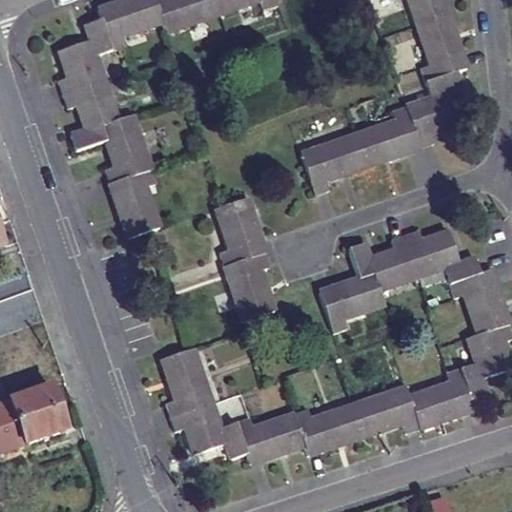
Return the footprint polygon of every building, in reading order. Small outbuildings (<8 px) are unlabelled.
[(161,24),(153,0),(132,0),(111,7),(122,37),(161,24)] [(165,34),(178,29),(168,0),(153,0),(161,24),(165,34)] [(217,17),(212,0),(168,0),(178,29),(217,17)] [(212,0),(217,17),(237,11),(232,0),(212,0)] [(232,0),(237,11),(259,3),(257,0),(232,0)] [(257,0),(259,3),(262,12),(276,7),(273,0),(257,0)] [(406,0),(417,31),(446,21),(439,0),(406,0)] [(124,47),(122,37),(111,7),(97,11),(101,22),(110,52),(124,47)] [(430,70),(460,60),(446,21),(417,31),(430,70)] [(110,52),(101,22),(84,27),(89,43),(58,52),(66,79),(97,69),(93,57),(110,52)] [(460,60),(430,70),(420,74),(424,87),(455,77),(464,74),(460,60)] [(97,69),(66,79),(57,83),(61,94),(101,83),(97,69)] [(419,107),(429,138),(456,129),(446,98),(461,92),(455,77),(424,87),(429,103),(419,107)] [(66,110),(76,108),(106,98),(101,83),(61,94),(66,110)] [(106,98),(76,108),(84,132),(70,137),(75,153),(104,144),(98,127),(113,122),(106,98)] [(431,146),(429,138),(419,107),(402,113),(414,148),(416,154),(432,149),(431,146)] [(392,127),(400,150),(402,159),(416,154),(414,148),(402,113),(389,118),(392,127)] [(98,127),(104,144),(113,169),(142,159),(128,117),(113,122),(98,127)] [(352,140),(358,157),(363,172),(402,159),(400,150),(392,127),(352,140)] [(313,154),(316,163),(323,185),(363,172),(358,157),(352,140),(313,154)] [(313,154),(305,157),(300,159),(313,200),(327,195),(323,185),(316,163),(313,154)] [(142,159),(113,169),(104,173),(109,188),(147,174),(142,159)] [(109,188),(113,201),(143,191),(152,188),(147,174),(109,188)] [(143,191),(113,201),(127,241),(157,229),(143,191)] [(226,252),(257,242),(244,202),(213,212),(226,252)] [(429,277),(420,245),(417,235),(402,240),(417,281),(429,277)] [(448,287),(478,277),(474,263),(456,269),(445,237),(420,245),(429,277),(443,273),(448,287)] [(392,254),(404,286),(417,281),(402,240),(389,245),(392,254)] [(261,256),(257,242),(226,252),(220,254),(225,268),(261,256)] [(368,261),(363,245),(345,251),(356,281),(347,285),(357,316),(366,313),(362,299),(379,294),(368,261)] [(379,294),(404,286),(392,254),(368,261),(379,294)] [(231,283),(257,275),(266,271),(261,256),(225,268),(229,278),(231,283)] [(460,300),(493,289),(488,274),(478,277),(448,287),(453,302),(460,300)] [(231,283),(245,323),(271,314),(257,275),(231,283)] [(245,323),(231,283),(228,284),(241,325),(245,323)] [(347,285),(335,289),(343,312),(346,320),(357,316),(347,285)] [(343,312),(335,289),(329,291),(338,314),(343,312)] [(460,300),(470,327),(503,318),(493,289),(460,300)] [(324,319),(338,314),(329,291),(316,295),(324,319)] [(346,320),(343,312),(338,314),(340,321),(346,320)] [(338,314),(324,319),(330,336),(343,331),(340,321),(338,314)] [(503,318),(470,327),(474,342),(507,330),(503,318)] [(466,344),(470,357),(501,346),(511,343),(507,330),(474,342),(466,344)] [(458,373),(467,404),(485,399),(480,382),(510,372),(501,346),(470,357),(474,368),(458,373)] [(174,403),(203,393),(190,352),(161,362),(174,403)] [(471,414),(467,404),(458,373),(444,378),(448,388),(457,418),(471,414)] [(0,427),(57,409),(50,387),(0,403),(0,427)] [(407,401),(416,432),(457,418),(448,388),(407,401)] [(416,432),(407,401),(404,392),(389,397),(399,426),(403,436),(416,432)] [(208,407),(203,393),(174,403),(163,407),(167,421),(208,407)] [(399,426),(389,397),(386,398),(385,398),(395,428),(396,427),(399,426)] [(385,431),(395,428),(385,398),(375,402),(385,431)] [(385,431),(375,402),(348,410),(358,440),(385,431)] [(183,431),(213,421),(208,407),(167,421),(172,435),(183,431)] [(57,409),(0,427),(0,453),(65,431),(57,409)] [(358,440),(348,410),(309,423),(319,453),(358,440)] [(292,417),(302,448),(305,457),(319,453),(309,423),(306,413),(292,417)] [(250,431),(261,463),(302,448),(292,417),(250,431)] [(213,421),(183,431),(191,457),(222,447),(227,463),(244,458),(233,427),(217,433),(213,421)] [(247,423),(233,427),(244,458),(247,467),(261,463),(250,431),(247,423)]
